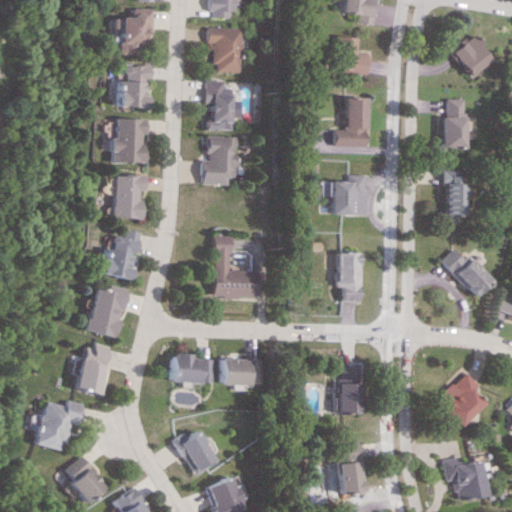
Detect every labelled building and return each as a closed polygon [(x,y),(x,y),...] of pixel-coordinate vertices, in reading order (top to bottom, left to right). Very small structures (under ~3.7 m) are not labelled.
[(201,0),(201,17),(222,17),(222,10),(230,11),(229,0),(201,0)] [(336,0),(335,11),(352,14),(351,22),(364,24),(368,0),(336,0)] [(108,53),(125,53),(125,43),(139,43),(140,7),(121,7),(121,16),(109,16),(108,53)] [(206,70),(234,71),(235,27),(199,26),(199,41),(207,42),(206,70)] [(473,45),(477,41),(466,31),(443,53),(465,76),(485,57),(473,45)] [(352,36),(329,35),(328,72),(361,73),(362,52),(351,51),(352,36)] [(107,105),(137,106),(138,64),(108,63),(107,105)] [(226,129),(227,116),(235,117),(236,100),(226,99),(226,87),(218,86),(218,79),(198,79),(197,102),(203,103),(202,128),(226,129)] [(360,97),(338,96),(337,129),(326,128),(326,145),(359,146),(360,97)] [(458,98),(437,97),(436,146),(457,147),(458,98)] [(135,161),(136,117),(106,117),(105,137),(101,137),(101,161),(135,161)] [(196,183),(224,183),(224,175),(232,176),(233,136),(202,135),(202,159),(196,159),(196,183)] [(436,214),(457,214),(457,183),(452,183),(452,169),(437,169),(436,214)] [(323,213),(358,214),(359,174),(339,173),(339,180),(316,180),(316,194),(323,194),(323,213)] [(103,216),(133,217),(133,191),(136,191),(136,174),(104,174),(103,216)] [(121,279),(131,231),(116,228),(114,235),(106,234),(103,248),(96,247),(90,272),(121,279)] [(253,296),(253,270),(223,270),(223,235),(206,235),(206,296),(253,296)] [(468,295),(485,279),(461,255),(457,259),(445,247),(432,260),(468,295)] [(353,251),(329,251),(328,286),(334,286),(333,300),(352,300),(353,251)] [(74,329),(105,336),(116,288),(98,284),(96,289),(84,286),(74,329)] [(511,316),(511,298),(495,291),(489,308),(511,316)] [(97,345),(82,342),(81,347),(71,345),(61,388),(89,394),(94,371),(91,370),(97,345)] [(202,382),(203,356),(160,354),(159,381),(202,382)] [(210,383),(253,384),(254,359),(211,358),(210,383)] [(351,413),(352,380),(354,380),(354,365),(330,364),(329,412),(351,413)] [(471,385),(458,371),(427,399),(451,425),(476,402),(465,390),(471,385)] [(497,409),(511,423),(511,394),(497,409)] [(21,443),(45,449),(47,441),(52,442),(57,422),(64,424),(69,403),(53,399),(51,404),(31,399),(21,443)] [(180,475),(205,461),(188,429),(174,436),(172,432),(161,438),(180,475)] [(357,491),(352,441),(328,443),(333,493),(357,491)] [(49,469),(58,478),(53,483),(70,502),(90,484),(64,455),(49,469)] [(433,459),(436,480),(443,479),(445,491),(450,490),(452,499),(477,495),(472,459),(452,462),(451,456),(433,459)] [(201,511),(222,511),(236,506),(221,474),(195,486),(202,502),(198,504),(201,511)] [(98,501),(105,511),(135,511),(119,487),(98,501)]
